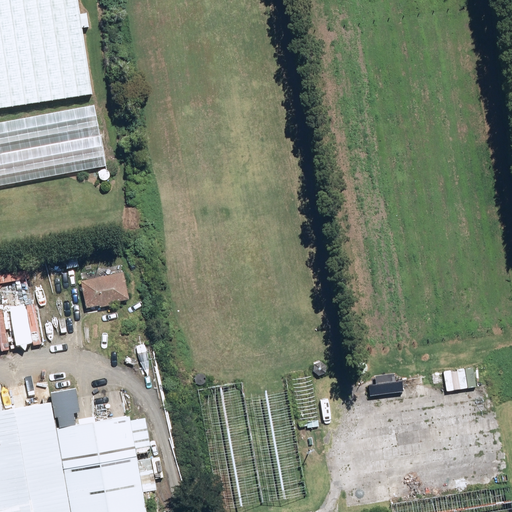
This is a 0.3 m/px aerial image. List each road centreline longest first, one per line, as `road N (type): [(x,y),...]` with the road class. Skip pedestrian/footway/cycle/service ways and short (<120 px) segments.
road 1 (unknown): [(179,511),(164,428),(143,386),(65,350),(0,368)]
road 2 (unknown): [(319,511),(351,410),(374,390)]
